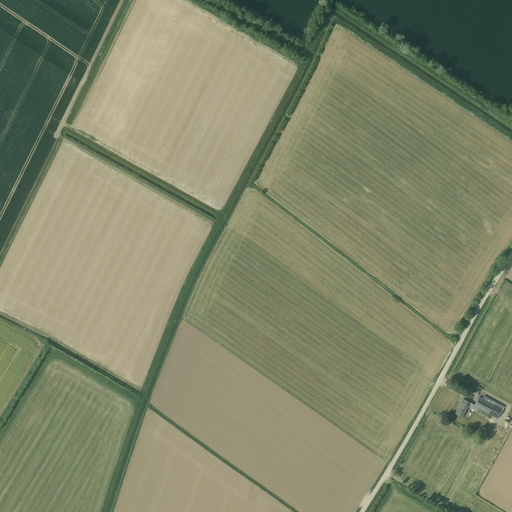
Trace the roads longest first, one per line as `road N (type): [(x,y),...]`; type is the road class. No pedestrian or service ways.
road 1 (unclassified): [(363,511),(511,254)]
road 2 (track): [(306,55),(327,13),(511,136)]
